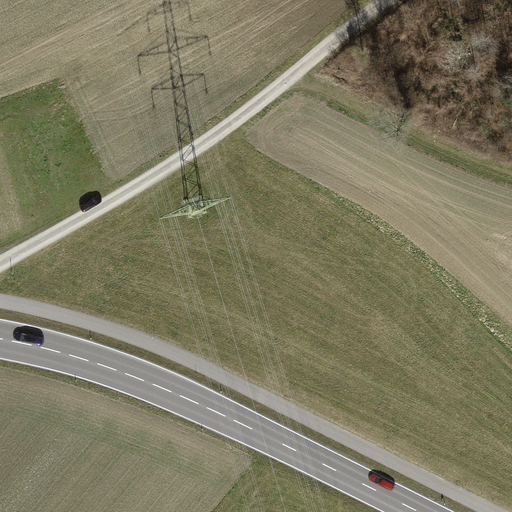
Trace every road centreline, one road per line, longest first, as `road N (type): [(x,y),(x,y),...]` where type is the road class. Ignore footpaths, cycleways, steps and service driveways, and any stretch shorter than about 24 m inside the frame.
road 1 (track): [(389,0),(234,122),(0,264)]
road 2 (secondary): [(0,340),(127,372),(419,511)]
road 3 (track): [(511,174),(291,77)]
